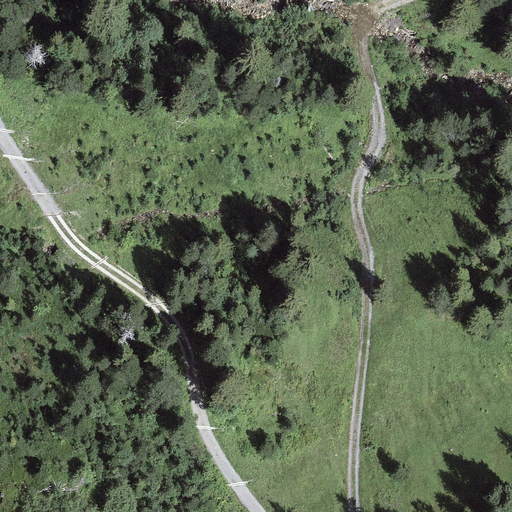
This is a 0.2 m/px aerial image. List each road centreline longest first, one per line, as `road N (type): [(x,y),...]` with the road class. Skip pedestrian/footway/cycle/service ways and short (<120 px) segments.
road 1 (track): [(354,511),(368,271),(356,186),(380,130),(361,46),(365,25),(403,0)]
road 2 (track): [(258,511),(208,436),(173,321),(66,233),(0,127)]
